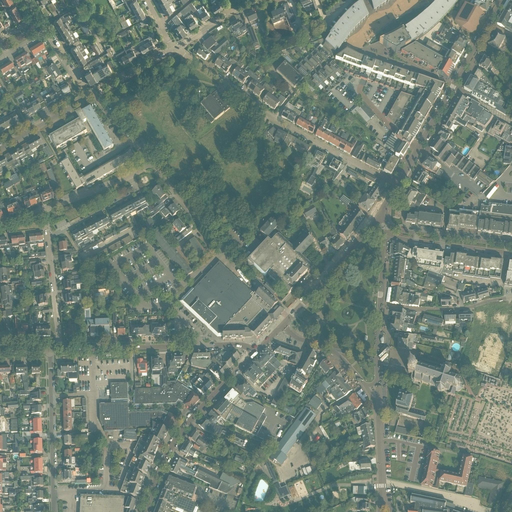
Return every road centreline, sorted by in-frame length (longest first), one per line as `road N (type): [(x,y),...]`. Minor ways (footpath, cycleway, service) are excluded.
road 1 (residential): [(174,48),(273,118),(395,185)]
road 2 (residential): [(151,162),(223,250),(171,296),(200,344)]
road 3 (tertiary): [(143,511),(185,425),(252,352)]
road 4 (residential): [(53,511),(49,351)]
road 5 (residential): [(60,350),(200,344)]
road 6 (tertiary): [(373,221),(281,324)]
road 7 (residential): [(379,304),(462,309),(511,298)]
road 8 (tertiary): [(388,234),(511,254)]
